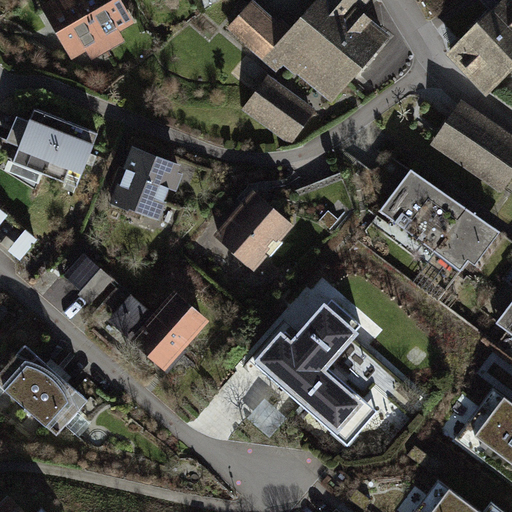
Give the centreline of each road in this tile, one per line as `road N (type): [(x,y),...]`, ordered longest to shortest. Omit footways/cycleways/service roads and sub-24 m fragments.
road 1 (residential): [(0,269),(183,433),(280,488)]
road 2 (residential): [(394,0),(417,39),(511,132)]
